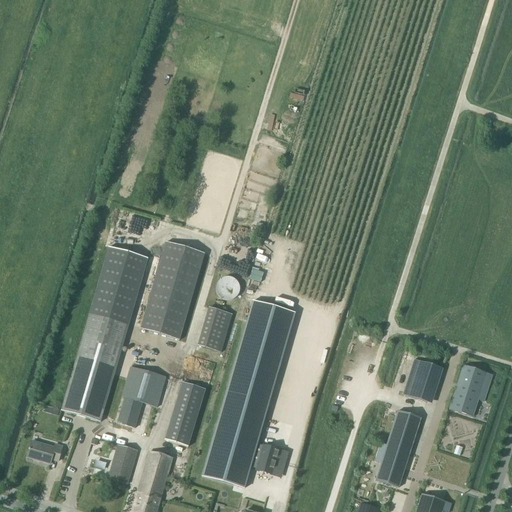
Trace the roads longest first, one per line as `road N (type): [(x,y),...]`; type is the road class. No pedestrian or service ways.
road 1 (track): [(297,0),(189,343),(126,511)]
road 2 (track): [(327,511),(493,0)]
